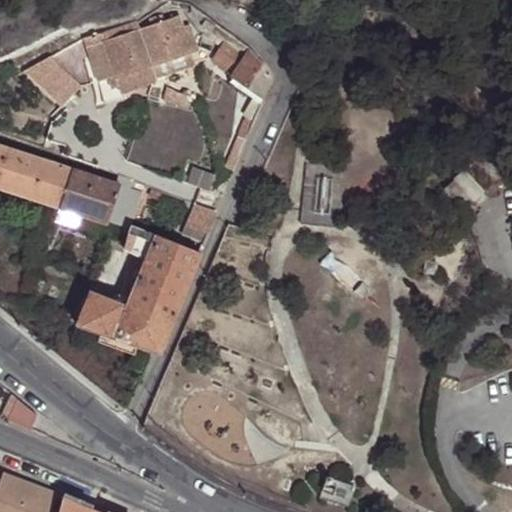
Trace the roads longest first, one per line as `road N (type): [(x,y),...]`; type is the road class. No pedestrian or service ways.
road 1 (residential): [(126,450),(281,64),(218,11),(190,0)]
road 2 (residential): [(192,511),(0,436)]
road 3 (residential): [(0,353),(126,450)]
